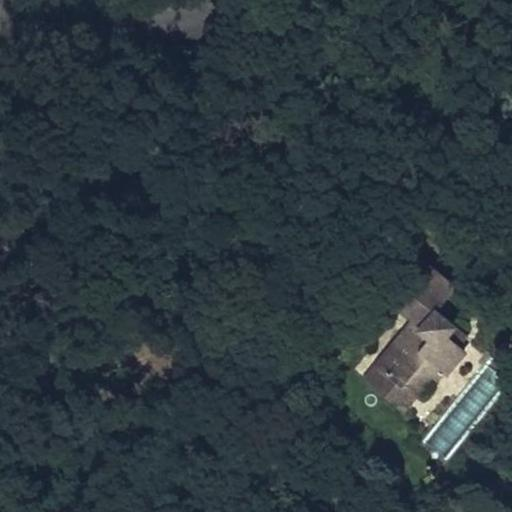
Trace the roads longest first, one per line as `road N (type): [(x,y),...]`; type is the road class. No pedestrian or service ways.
road 1 (tertiary): [(249,0),(178,30),(0,16)]
road 2 (unknown): [(481,0),(446,135),(453,178),(486,230)]
